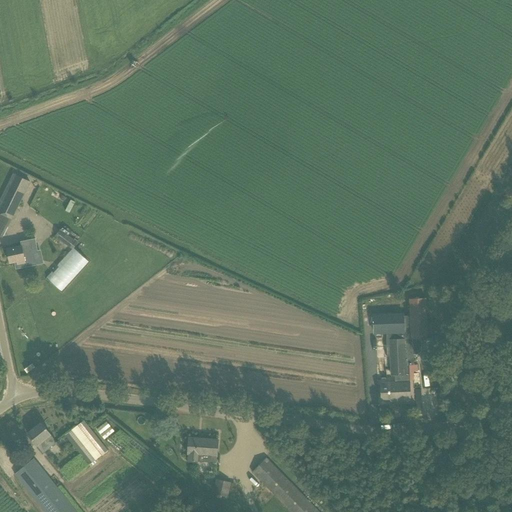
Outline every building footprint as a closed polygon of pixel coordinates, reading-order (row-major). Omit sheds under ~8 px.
[(0,213),(12,219),(30,182),(14,174),(0,202),(0,213)] [(77,243),(61,230),(56,237),(72,249),(77,243)] [(20,242),(21,246),(7,249),(10,263),(16,262),(18,267),(36,263),(34,254),(38,254),(35,239),(20,242)] [(395,375),(409,374),(409,365),(414,365),(413,355),(417,354),(422,351),(421,338),(427,338),(425,299),(410,301),(411,317),(404,317),(404,313),(373,314),(373,334),(386,334),(386,345),(387,357),(390,356),(391,375),(395,375)] [(511,307),(491,308),(491,323),(511,322),(511,307)] [(27,373),(35,367),(32,364),(24,370),(27,373)] [(410,400),(409,374),(395,375),(395,383),(381,383),(381,399),(394,399),(394,401),(410,400)] [(84,421),(65,436),(89,466),(108,451),(84,421)] [(106,438),(114,430),(106,421),(97,429),(106,438)] [(43,453),(55,444),(57,442),(51,435),(41,423),(27,434),(43,453)] [(217,457),(218,440),(189,438),(187,455),(188,455),(188,461),(216,463),(217,457)] [(77,511),(40,466),(34,458),(14,474),(44,511),(77,511)] [(252,472),(291,511),(318,511),(266,458),(252,472)] [(213,494),(228,497),(231,483),(216,480),(213,494)]
